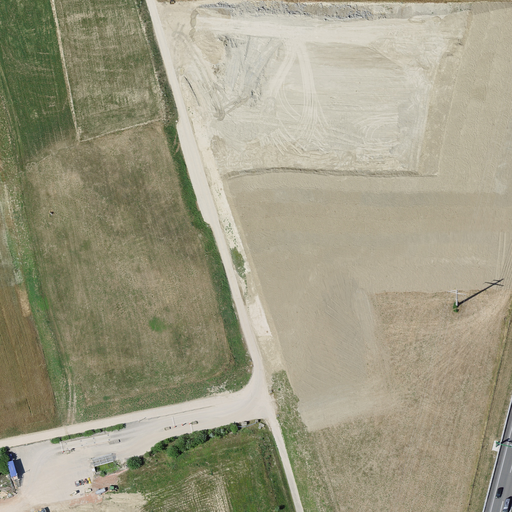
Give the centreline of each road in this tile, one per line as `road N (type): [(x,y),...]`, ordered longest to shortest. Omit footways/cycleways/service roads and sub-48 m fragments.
road 1 (track): [(300,511),(149,0)]
road 2 (track): [(0,446),(263,391)]
